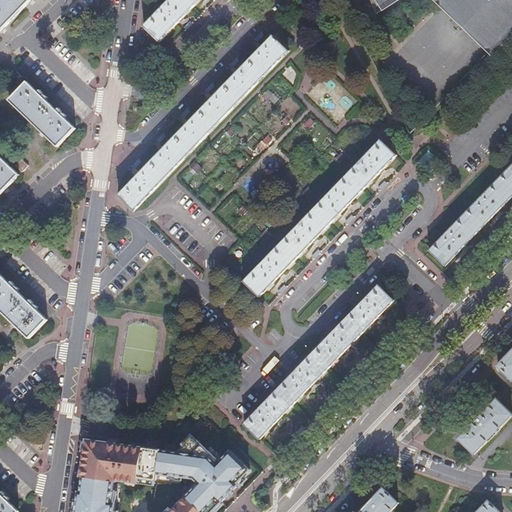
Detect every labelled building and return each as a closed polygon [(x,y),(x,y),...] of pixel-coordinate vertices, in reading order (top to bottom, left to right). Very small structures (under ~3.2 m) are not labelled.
[(0,0),(0,33),(1,34),(5,29),(4,29),(28,4),(29,5),(33,0),(0,0)] [(199,0),(170,0),(144,28),(159,42),(199,0)] [(391,0),(436,0),(491,52),(511,29),(511,0),(379,0),(382,5),(391,0)] [(273,37),(118,196),(134,211),(288,52),(273,37)] [(43,95),(40,91),(37,92),(27,83),(9,101),(21,113),(20,114),(25,118),(26,118),(40,131),(40,132),(44,136),(45,136),(58,148),(75,130),(65,119),(67,116),(63,113),(61,115),(60,114),(62,113),(59,109),(56,111),(46,101),(48,99),(44,96),(43,97),(41,96),(43,95)] [(396,156),(381,141),(244,282),(259,297),(396,156)] [(0,194),(3,192),(4,193),(8,189),(7,188),(19,175),(0,158),(0,194)] [(20,159),(15,166),(21,171),(26,165),(20,159)] [(511,197),(511,167),(431,251),(446,266),(511,197)] [(39,308),(35,305),(33,307),(32,306),(34,304),(31,300),(28,302),(18,292),(19,290),(16,287),(14,288),(13,287),(14,286),(12,282),(9,284),(0,274),(0,310),(13,323),(11,324),(16,328),(17,327),(29,339),(47,320),(37,311),(39,308)] [(395,301),(379,285),(245,425),(260,440),(395,301)] [(511,350),(509,353),(496,366),(511,381),(511,350)] [(472,419),(475,422),(458,439),(474,455),(511,415),(511,414),(496,399),(478,418),(476,415),(474,417),(472,419)] [(219,464),(194,439),(180,454),(87,440),(78,511),(210,511),(250,471),(230,453),(219,464)] [(360,511),(390,511),(398,504),(382,490),(370,503),(360,511)] [(0,511),(17,511),(8,502),(10,499),(6,496),(4,498),(3,497),(5,495),(2,491),(0,492),(0,511)] [(497,511),(488,503),(478,511),(497,511)]
